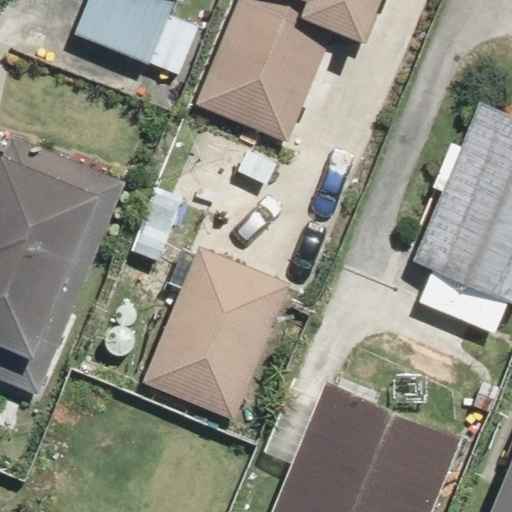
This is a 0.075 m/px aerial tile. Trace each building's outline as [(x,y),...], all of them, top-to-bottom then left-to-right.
[(95,0),(86,24),(191,67),(210,20),(181,9),(184,0),(95,0)] [(245,0),(206,95),(298,133),(349,11),(384,26),(395,0),(245,0)] [(511,95),(493,90),(425,250),(445,259),(429,294),(504,327),(511,309),(511,95)] [(0,365),(55,387),(139,172),(22,126),(0,182),(0,365)] [(303,276),(211,238),(154,374),(247,412),(303,276)] [(438,511),(475,428),(344,372),(284,511),(438,511)]
